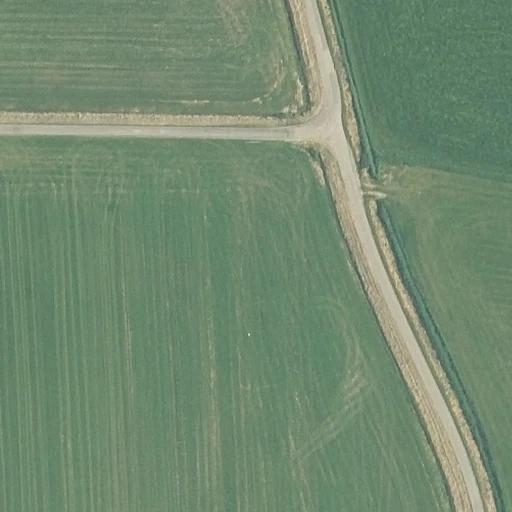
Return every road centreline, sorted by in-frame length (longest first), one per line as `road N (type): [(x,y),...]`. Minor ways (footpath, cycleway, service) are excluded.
road 1 (unclassified): [(476,511),(453,434),(369,255),(308,0)]
road 2 (unknown): [(0,130),(335,132)]
